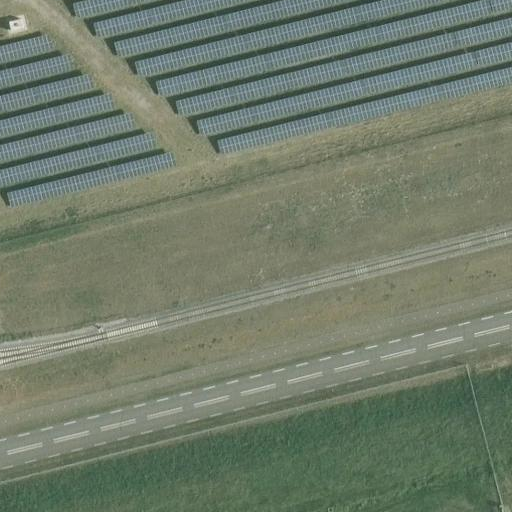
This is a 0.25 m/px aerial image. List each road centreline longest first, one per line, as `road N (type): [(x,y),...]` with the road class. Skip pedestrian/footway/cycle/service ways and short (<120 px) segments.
road 1 (unclassified): [(511,326),(0,452)]
road 2 (track): [(30,0),(159,122)]
